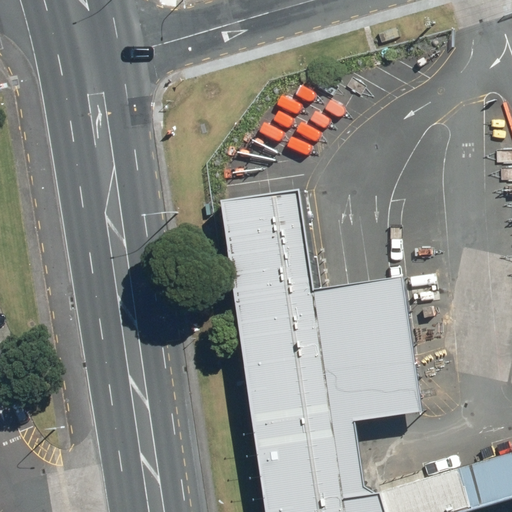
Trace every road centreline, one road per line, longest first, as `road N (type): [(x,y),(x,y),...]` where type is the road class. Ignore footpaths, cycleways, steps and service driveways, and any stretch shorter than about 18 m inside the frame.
road 1 (unknown): [(464,33),(364,144),(340,225),(358,384),(366,409),(381,422),(396,421),(449,393),(460,374),(466,346),(459,186)]
road 2 (primary): [(89,64),(158,511)]
road 3 (unclassified): [(306,0),(89,64)]
road 4 (unknown): [(459,186),(464,33)]
